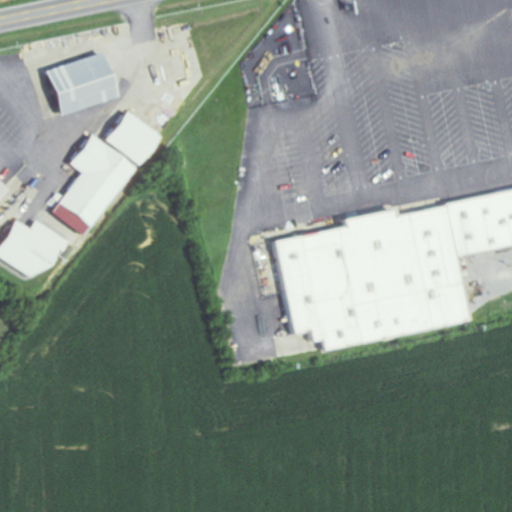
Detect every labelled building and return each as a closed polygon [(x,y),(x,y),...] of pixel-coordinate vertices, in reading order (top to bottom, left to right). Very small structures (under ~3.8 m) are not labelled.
[(45,71),(101,52),(116,97),(60,116),(45,71)] [(102,142),(136,167),(158,138),(123,113),(102,142)] [(52,211),(102,146),(133,169),(82,235),(52,211)] [(454,257),(511,246),(511,190),(392,212),(392,211),(341,220),(342,229),(274,241),(291,336),(309,333),(311,343),(321,341),(322,350),(466,325),(454,257)] [(0,242),(0,260),(35,282),(53,253),(65,261),(74,247),(33,222),(28,230),(13,221),(0,242)]
